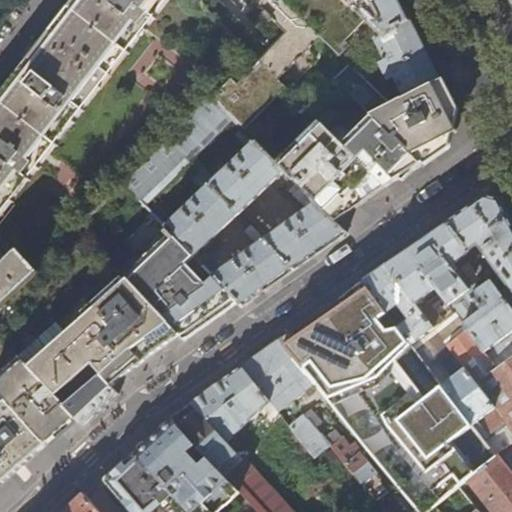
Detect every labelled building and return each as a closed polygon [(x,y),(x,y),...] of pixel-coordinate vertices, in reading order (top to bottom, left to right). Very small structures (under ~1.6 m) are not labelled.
[(0,208),(161,0),(78,0),(0,100),(0,208)] [(322,36),(297,13),(283,0),(251,0),(286,33),(258,61),(260,63),(261,63),(278,80),(322,36)] [(283,0),(297,13),(309,0),(283,0)] [(437,73),(411,21),(387,32),(368,14),(359,5),(353,0),(309,0),(297,13),(322,36),(351,65),(335,80),(376,120),(395,140),(420,165),(447,147),(455,108),(442,82),(437,73)] [(400,0),(353,0),(359,5),(366,0),(367,0),(373,11),(368,14),(387,32),(411,21),(400,0)] [(367,167),(347,148),(321,122),(290,152),(270,131),(300,101),(278,80),(261,63),(260,63),(238,86),(230,78),(212,96),(234,119),(243,128),(285,170),(302,188),(336,223),(345,217),(363,204),(387,188),(367,167)] [(191,163),(234,119),(212,96),(168,140),(191,163)] [(367,167),(395,140),(376,120),(347,148),(367,167)] [(285,170),(243,128),(237,134),(250,147),(212,185),(240,213),(285,170)] [(191,163),(168,140),(125,182),(147,205),(191,163)] [(420,165),(395,140),(367,167),(387,188),(394,183),(401,178),(420,165)] [(195,257),(240,213),(212,185),(199,171),(193,177),(206,191),(167,227),(174,234),(195,257)] [(347,233),(336,223),(302,188),(295,194),(307,206),(307,211),(266,241),(295,270),(325,249),(347,233)] [(467,210),(448,223),(469,252),(478,245),(508,285),(499,292),(511,308),(511,221),(501,200),(486,196),(467,210)] [(469,252),(448,223),(437,231),(420,243),(400,257),(387,266),(453,353),(464,369),(511,431),(511,308),(499,292),(469,252)] [(273,286),(295,270),(266,241),(253,226),(248,232),(261,244),(214,277),(238,303),(242,307),(273,286)] [(238,303),(214,277),(195,257),(174,234),(144,263),(131,251),(115,266),(128,279),(181,334),(186,339),(191,336),(232,307),(238,303)] [(0,308),(37,273),(16,251),(0,265),(0,308)] [(410,320),(399,328),(412,346),(413,347),(430,369),(453,353),(387,266),(374,275),(364,283),(388,314),(400,305),(410,320)] [(172,341),(181,334),(128,279),(29,367),(67,408),(102,376),(113,387),(120,381),(137,366),(157,351),(172,341)] [(388,314),(364,283),(281,341),(314,382),(315,383),(330,402),(357,390),(444,499),(460,487),(479,472),(456,442),(475,427),(443,385),(426,399),(420,403),(383,356),(391,350),(398,361),(412,346),(399,328),(388,314)] [(264,353),(243,368),(279,412),(292,402),(304,392),(307,396),(313,391),(310,387),(315,383),(314,382),(281,341),(264,353)] [(406,355),(413,347),(412,346),(398,361),(391,350),(383,356),(420,403),(426,399),(398,363),(402,358),(430,394),(438,388),(409,352),(406,355)] [(0,382),(0,394),(6,401),(47,445),(70,426),(77,419),(67,408),(29,367),(24,362),(0,382)] [(211,390),(193,403),(229,442),(265,408),(274,419),(280,413),(279,412),(243,368),(228,378),(211,390)] [(511,431),(464,369),(443,385),(475,427),(497,457),(511,444),(511,431)] [(119,395),(113,387),(102,376),(67,408),(77,419),(84,427),(89,422),(119,395)] [(0,486),(19,470),(47,445),(6,401),(0,406),(0,486)] [(303,416),(292,402),(279,412),(280,413),(291,426),(303,416)] [(182,410),(171,418),(174,421),(238,491),(256,511),(292,511),(229,442),(193,403),(182,410)] [(318,424),(308,411),(304,415),(315,427),(318,424)] [(291,426),(315,455),(330,444),(331,443),(324,435),(322,433),(321,434),(315,427),(304,415),(304,414),(303,416),(291,426)] [(238,491),(174,421),(161,431),(145,445),(137,452),(191,511),(213,511),(211,509),(218,503),(220,505),(238,491)] [(349,446),(333,428),(324,435),(331,443),(330,444),(346,462),(353,456),(346,448),(349,446)] [(346,462),(374,495),(380,490),(369,477),(377,471),(353,442),(349,446),(346,448),(353,456),(346,462)] [(511,511),(511,444),(497,457),(479,472),(460,487),(479,511),(511,511)] [(191,511),(137,452),(127,462),(123,461),(105,478),(105,481),(132,511),(191,511)] [(70,508),(65,511),(99,511),(85,495),(70,508)]
